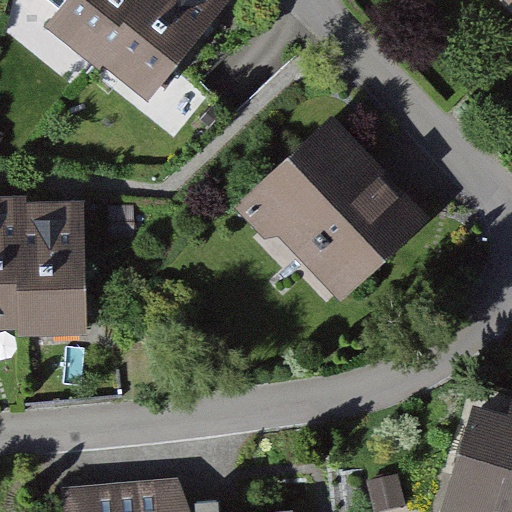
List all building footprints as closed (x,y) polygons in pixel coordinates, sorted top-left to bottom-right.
[(58,0),(45,17),(98,59),(103,54),(143,4),(138,0),(58,0)] [(148,91),(221,0),(138,0),(143,4),(103,54),(148,91)] [(331,119),(261,190),(353,281),(423,210),(331,119)] [(29,191),(28,184),(0,184),(0,318),(19,319),(18,255),(30,255),(29,191)] [(19,325),(87,324),(85,190),(29,191),(30,255),(18,255),(19,319),(19,325)] [(480,511),(511,511),(511,380),(463,370),(433,501),(480,511)] [(279,511),(278,500),(154,511),(279,511)]
